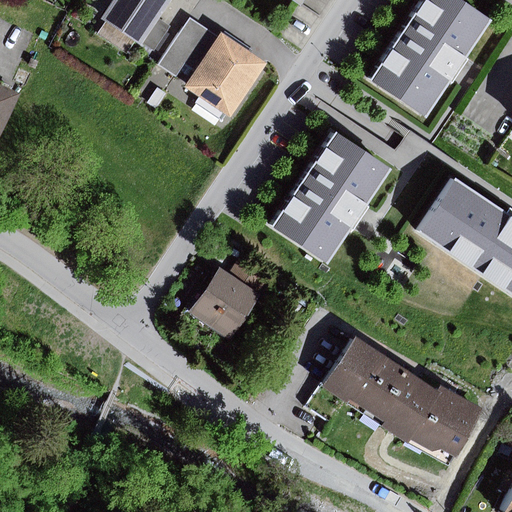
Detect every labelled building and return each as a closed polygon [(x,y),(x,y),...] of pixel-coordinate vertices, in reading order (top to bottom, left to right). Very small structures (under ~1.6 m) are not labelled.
[(106,18),(118,0),(92,0),(88,6),(106,18)] [(118,0),(106,18),(105,20),(143,46),(145,44),(161,20),(174,0),(118,0)] [(483,22),(448,0),(414,0),(365,78),(424,115),(453,68),(483,22)] [(186,65),(208,31),(190,19),(159,66),(177,78),(186,65)] [(171,26),(161,20),(145,44),(155,50),(171,26)] [(197,72),(220,38),(208,31),(186,65),(197,72)] [(268,64),(223,34),(220,38),(197,72),(186,88),(232,119),(268,64)] [(0,138),(19,96),(0,87),(0,138)] [(383,169),(331,134),(269,228),(321,262),(352,215),(383,169)] [(511,293),(511,222),(511,223),(451,183),(418,233),(511,293)] [(234,255),(224,269),(254,289),(263,275),(234,255)] [(250,294),(210,267),(181,309),(221,336),(250,294)] [(430,384),(342,334),(313,382),(340,399),(402,439),(443,463),(474,405),(432,380),(430,384)] [(340,399),(313,382),(300,404),(326,421),(340,399)] [(511,511),(511,471),(493,509),(499,511),(511,511)]
